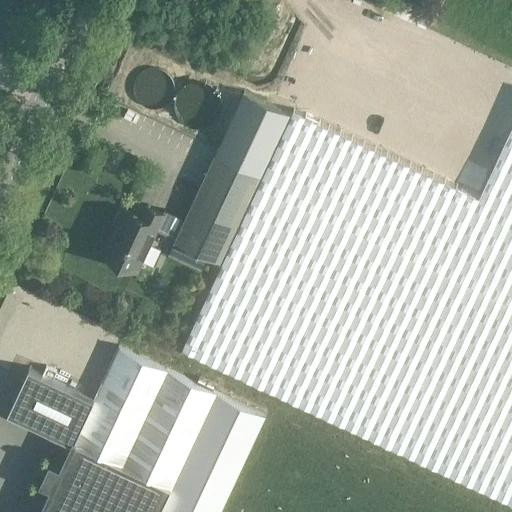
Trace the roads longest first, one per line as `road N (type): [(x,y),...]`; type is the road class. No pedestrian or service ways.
road 1 (tertiary): [(0,208),(97,0)]
road 2 (unknown): [(52,96),(206,164)]
